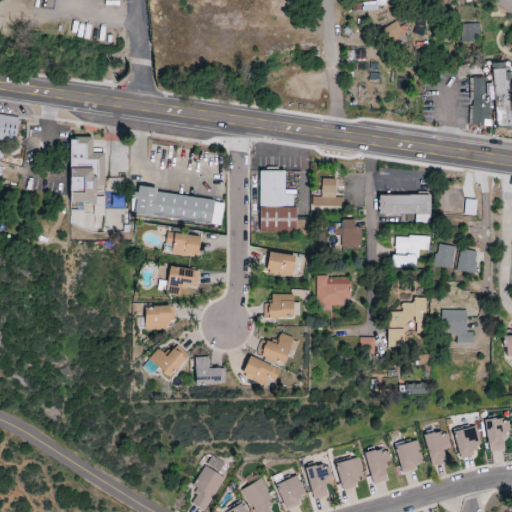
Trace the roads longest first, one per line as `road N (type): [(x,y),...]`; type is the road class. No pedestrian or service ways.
road 1 (secondary): [(0,85),(511,161)]
road 2 (residential): [(224,117),(240,232),(221,332)]
road 3 (residential): [(0,421),(148,511)]
road 4 (residential): [(511,477),(371,511)]
road 5 (residential): [(324,0),(338,135)]
road 6 (residential): [(369,141),(370,263)]
